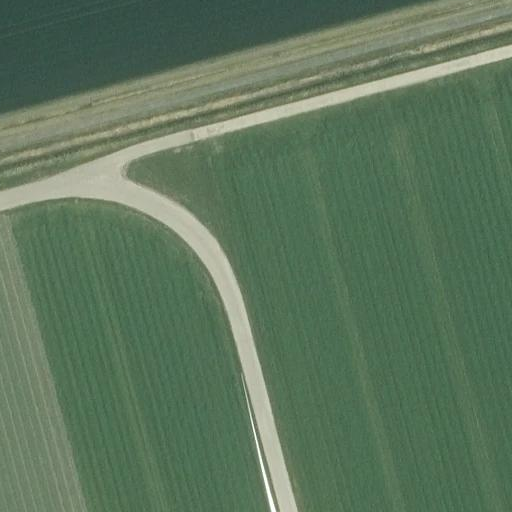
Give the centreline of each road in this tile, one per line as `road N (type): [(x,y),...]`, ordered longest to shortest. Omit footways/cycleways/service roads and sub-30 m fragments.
road 1 (track): [(0,206),(77,186),(134,152),(511,51)]
road 2 (track): [(77,186),(134,194),(213,251),(242,323),(292,511)]
